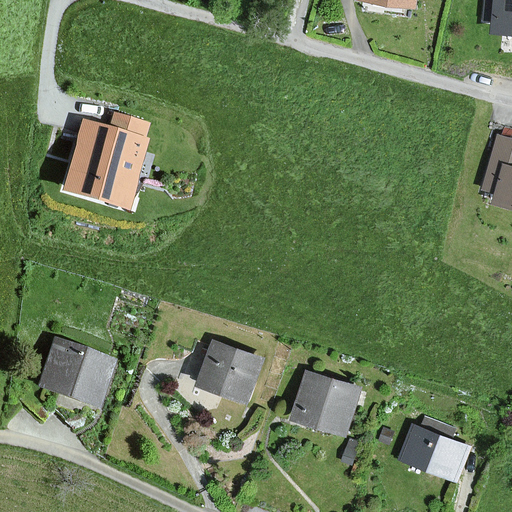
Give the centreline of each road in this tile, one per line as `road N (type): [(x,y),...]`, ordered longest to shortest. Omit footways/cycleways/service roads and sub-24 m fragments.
road 1 (residential): [(511,99),(139,0)]
road 2 (residential): [(195,511),(62,452),(0,436)]
